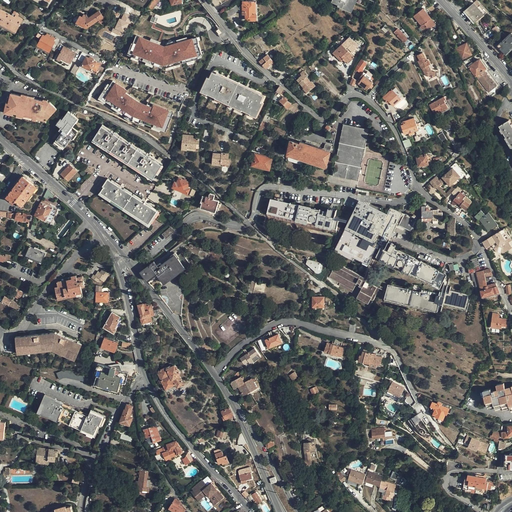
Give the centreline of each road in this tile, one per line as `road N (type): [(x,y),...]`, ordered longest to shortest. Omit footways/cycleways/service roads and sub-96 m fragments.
road 1 (residential): [(205,0),(237,42),(318,116),(353,94),(385,116),(417,186),(474,231),(511,317)]
road 2 (residential): [(213,372),(243,342),(283,322),(382,346)]
road 3 (tertiary): [(145,376),(179,432),(250,511)]
road 4 (residential): [(145,376),(122,404),(86,511)]
road 5 (residential): [(100,230),(22,326),(0,330)]
road 6 (unknown): [(132,390),(146,447),(192,511)]
road 7 (tertiary): [(213,372),(129,264)]
road 8 (tertiary): [(100,230),(0,137)]
road 9 (residential): [(298,511),(233,406)]
